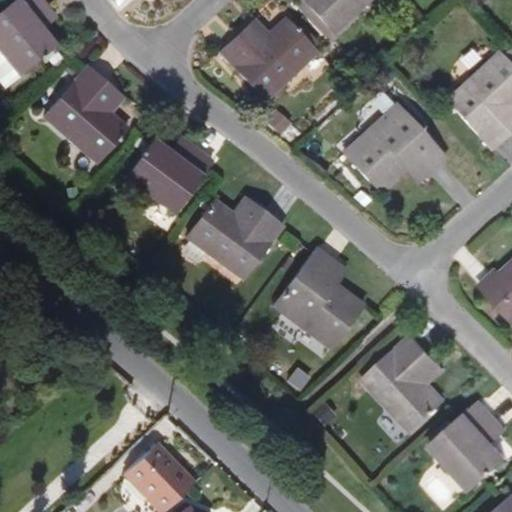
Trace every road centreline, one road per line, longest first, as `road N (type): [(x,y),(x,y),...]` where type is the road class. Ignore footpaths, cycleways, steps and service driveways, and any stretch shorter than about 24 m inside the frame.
road 1 (residential): [(292,511),(0,242)]
road 2 (residential): [(410,275),(147,60)]
road 3 (residential): [(511,376),(410,275)]
road 4 (residential): [(511,184),(410,275)]
